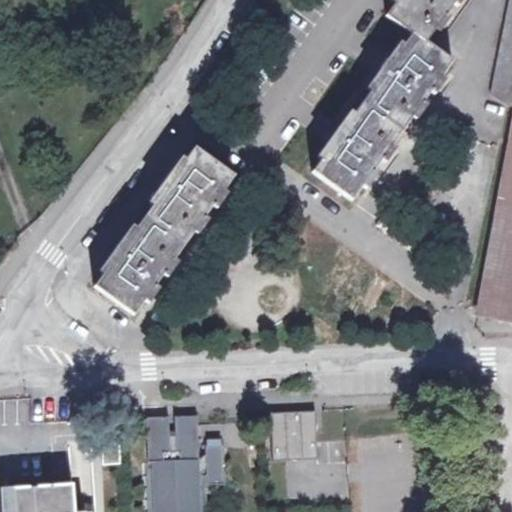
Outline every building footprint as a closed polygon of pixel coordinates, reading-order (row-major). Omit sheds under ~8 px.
[(398,0),(387,16),(411,35),(312,173),(351,202),(367,182),(372,185),(379,176),(374,173),(381,162),(386,166),(393,157),(388,153),(417,114),(422,118),(428,108),(424,105),(431,94),(437,98),(443,89),(438,86),(453,65),(425,45),(440,25),(445,29),(451,20),(446,16),(454,5),(459,9),(465,0),(398,0)] [(511,106),(511,0),(493,92),(511,106)] [(511,147),(479,314),(511,320),(511,147)] [(224,193),(234,179),(196,150),(94,283),(131,313),(143,298),(147,302),(158,289),(154,285),(160,276),(165,278),(176,265),(172,260),(193,232),(197,235),(208,222),(204,218),(211,208),(216,211),(227,197),(224,193)] [(315,411),(271,412),(272,459),(316,459),(315,411)] [(170,415),(147,416),(148,463),(153,463),(154,511),(202,511),(201,474),(207,469),(208,485),(226,484),(224,446),(206,446),(206,455),(199,459),(199,414),(175,415),(175,432),(169,433),(170,415)] [(74,511),(73,489),(12,492),(13,511),(74,511)]
